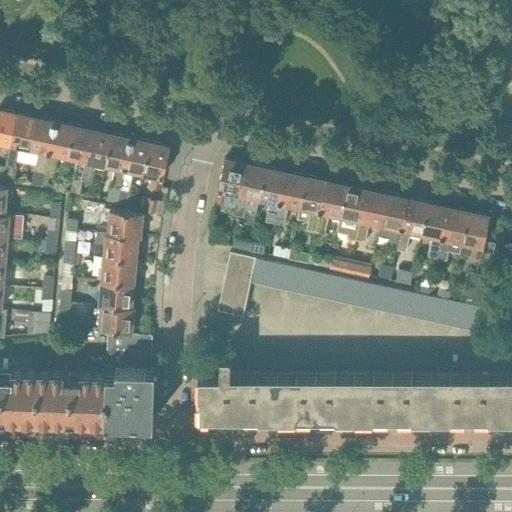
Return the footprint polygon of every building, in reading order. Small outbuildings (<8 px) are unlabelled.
[(0,143),(1,140),(10,142),(17,111),(0,107),(0,143)] [(29,146),(36,116),(17,111),(10,142),(5,166),(2,179),(12,180),(20,144),(29,146)] [(44,171),(55,120),(36,116),(29,146),(39,148),(35,169),(36,170),(33,183),(41,184),(43,176),(44,171)] [(58,152),(68,154),(74,124),(55,120),(44,171),(53,173),(58,152)] [(82,180),(93,128),(74,124),(68,154),(78,156),(73,178),(74,178),(71,191),(80,193),(82,180)] [(96,160),(106,163),(112,132),(93,128),(82,180),(91,182),(96,160)] [(112,132),(106,163),(116,165),(111,186),(109,198),(108,199),(117,201),(120,188),(131,136),(124,135),(112,132)] [(120,188),(117,201),(121,202),(127,203),(130,190),(134,169),(144,171),(150,140),(139,138),(131,136),(120,188)] [(169,144),(166,144),(150,140),(144,171),(154,173),(151,186),(160,188),(170,146),(169,144)] [(235,208),(245,161),(226,157),(224,158),(215,199),(225,202),(224,205),(235,208)] [(256,209),(259,196),(266,166),(245,161),(235,208),(234,213),(243,215),(245,207),(256,209)] [(275,222),(286,170),(266,166),(259,196),(270,199),(266,220),(275,222)] [(300,205),(306,174),(286,170),(275,222),(284,224),(289,203),(300,205)] [(315,230),(326,179),(306,174),(300,205),(297,217),(308,219),(306,228),(315,230)] [(340,214),(347,183),(326,179),(315,230),(325,232),(330,211),(340,214)] [(0,183),(0,211),(5,212),(6,197),(10,197),(12,185),(0,183)] [(356,239),(367,188),(347,183),(340,214),(337,231),(348,233),(347,237),(356,239)] [(381,222),(387,192),(367,188),(356,239),(366,241),(370,220),(381,222)] [(388,246),(396,248),(408,196),(387,192),(381,222),(378,234),(390,236),(388,246)] [(421,231),(428,201),(408,196),(396,248),(406,250),(411,229),(421,231)] [(155,212),(158,199),(149,197),(146,210),(155,212)] [(59,216),(60,202),(52,201),(51,216),(59,216)] [(437,257),(448,205),(428,201),(421,231),(433,234),(428,255),(437,257)] [(459,252),(469,210),(448,205),(437,257),(447,259),(449,250),(459,252)] [(141,235),(143,210),(110,207),(109,215),(103,214),(100,218),(99,226),(102,230),(108,231),(138,234),(138,235),(141,235)] [(480,257),(490,214),(469,210),(459,252),(480,257)] [(9,212),(5,212),(0,211),(0,235),(7,236),(9,212)] [(75,231),(75,228),(76,221),(66,220),(66,230),(75,231)] [(208,240),(217,242),(219,229),(210,227),(208,240)] [(57,240),(58,230),(47,229),(46,240),(57,240)] [(103,255),(136,258),(138,235),(138,234),(108,231),(96,230),(95,242),(104,243),(103,255)] [(248,249),(249,241),(233,238),(232,246),(248,249)] [(56,251),(57,240),(46,240),(39,239),(38,250),(56,251)] [(263,252),(265,244),(249,241),(248,249),(263,252)] [(73,254),(73,252),(74,244),(65,243),(64,253),(73,254)] [(273,253),(288,257),(290,249),(290,248),(275,244),(273,253)] [(308,261),(310,253),(290,249),(288,257),(308,261)] [(253,268),(256,256),(230,251),(228,262),(253,268)] [(73,252),(73,254),(64,253),(63,264),(74,265),(74,263),(78,264),(80,253),(73,252)] [(136,258),(103,255),(101,279),(134,281),(136,258)] [(267,258),(256,256),(253,268),(250,280),(250,282),(261,284),(267,258)] [(330,267),(350,271),(352,260),(332,256),(330,267)] [(278,261),(267,258),(261,284),(273,287),(278,261)] [(0,259),(0,283),(3,284),(17,285),(18,273),(4,272),(5,260),(0,259)] [(372,265),(352,260),(350,271),(369,276),(372,265)] [(284,289),(289,263),(278,261),(273,287),(284,289)] [(250,280),(253,268),(228,262),(225,274),(250,280)] [(301,266),(289,263),(284,289),(295,291),(301,266)] [(380,263),(378,274),(389,276),(392,266),(380,263)] [(307,294),(312,268),(301,266),(295,291),(307,294)] [(323,271),(312,268),(307,294),(318,296),(323,271)] [(398,268),(396,279),(408,281),(410,271),(398,268)] [(484,299),(489,274),(472,270),(467,295),(484,299)] [(329,299),(335,273),(323,271),(318,296),(329,299)] [(346,276),(335,273),(329,299),(341,301),(346,276)] [(250,280),(225,274),(223,286),(248,291),(250,282),(250,280)] [(352,303),(358,278),(346,276),(341,301),(352,303)] [(53,288),(54,277),(43,277),(42,287),(53,288)] [(422,277),(420,285),(430,288),(432,280),(422,277)] [(369,280),(358,278),(352,303),(363,306),(369,280)] [(101,279),(99,303),(101,303),(101,302),(132,305),(134,281),(101,279)] [(375,308),(380,283),(369,280),(363,306),(375,308)] [(392,285),(380,283),(375,308),(386,311),(392,285)] [(397,313),(403,288),(392,285),(386,311),(397,313)] [(245,303),(248,291),(223,286),(220,298),(245,303)] [(53,288),(42,287),(41,298),(52,298),(53,288)] [(414,290),(403,288),(397,313),(409,316),(414,290)] [(440,290),(439,295),(449,298),(451,292),(451,291),(440,288),(440,290)] [(69,302),(69,300),(70,291),(61,290),(60,301),(69,302)] [(426,293),(419,291),(414,290),(409,316),(420,318),(426,293)] [(437,295),(426,293),(420,318),(431,320),(437,295)] [(443,323),(448,298),(437,295),(431,320),(443,323)] [(245,303),(220,298),(218,309),(243,315),(245,303)] [(460,300),(448,298),(443,323),(454,325),(460,300)] [(465,328),(471,302),(460,300),(454,325),(465,328)] [(60,301),(59,311),(68,312),(69,302),(60,301)] [(88,328),(99,327),(132,330),(134,305),(132,305),(101,302),(101,303),(99,303),(90,302),(88,328)] [(465,328),(477,330),(482,305),(471,302),(465,328)] [(51,312),(42,312),(41,327),(50,328),(51,312)] [(106,373),(151,374),(151,365),(152,333),(108,329),(106,373)] [(511,372),(450,372),(232,372),(232,353),(221,353),(221,373),(200,373),(200,413),(511,414),(511,372)] [(106,373),(106,396),(150,397),(150,420),(153,420),(155,366),(151,365),(151,374),(106,373)] [(0,415),(36,417),(37,371),(0,369),(0,415)] [(105,419),(106,396),(106,373),(37,371),(36,417),(105,419)] [(105,419),(150,420),(150,397),(106,396),(105,419)]
